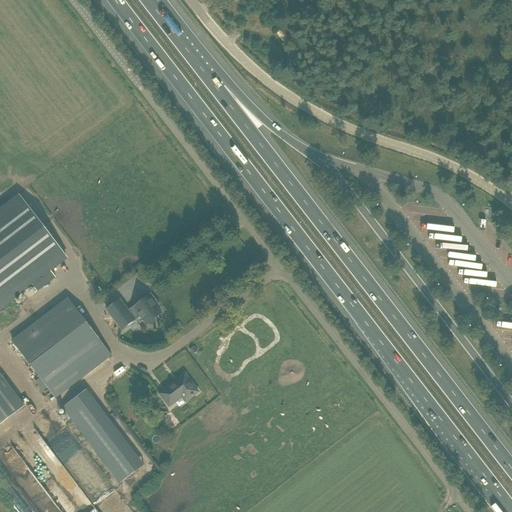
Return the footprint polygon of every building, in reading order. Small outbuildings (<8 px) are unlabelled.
[(277,33),(285,43),(291,39),(283,28),(277,33)] [(19,196),(0,210),(0,307),(31,284),(37,291),(56,277),(50,270),(66,257),(19,196)] [(432,239),(458,243),(459,238),(433,234),(432,239)] [(253,262),(247,266),(252,273),(258,269),(253,262)] [(101,280),(99,282),(104,288),(106,286),(112,282),(107,275),(101,280)] [(121,330),(140,316),(146,324),(161,313),(154,303),(156,302),(150,294),(143,299),(142,298),(138,301),(139,303),(128,311),(119,299),(106,309),(121,330)] [(12,341),(49,389),(76,369),(82,378),(108,358),(109,359),(112,356),(68,299),(12,341)] [(169,318),(164,321),(175,335),(180,332),(169,318)] [(194,347),(189,350),(190,351),(193,355),(197,352),(194,348),(194,347)] [(0,424),(24,406),(0,374),(0,424)] [(165,402),(169,407),(176,402),(173,398),(179,394),(185,402),(198,392),(185,374),(159,394),(165,402)] [(66,404),(73,413),(93,397),(87,388),(66,404)] [(62,407),(72,420),(76,417),(73,413),(66,404),(62,407)]
